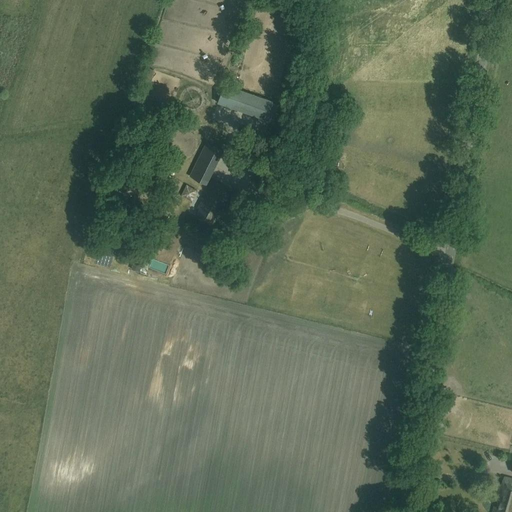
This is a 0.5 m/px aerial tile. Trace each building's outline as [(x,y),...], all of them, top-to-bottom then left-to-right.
[(266,120),(272,105),(273,101),(223,83),(216,102),(266,120)] [(311,115),(319,121),(326,112),(317,106),(311,115)] [(190,139),(188,147),(196,149),(197,141),(190,139)] [(207,185),(224,149),(208,141),(199,156),(188,176),(207,185)] [(153,185),(167,193),(174,182),(159,173),(153,185)] [(224,212),(234,192),(212,180),(201,200),(202,200),(198,208),(200,209),(196,216),(213,225),(218,216),(219,217),(223,211),(224,212)] [(192,202),(198,191),(186,184),(180,196),(192,202)] [(148,212),(153,203),(146,199),(141,208),(148,212)] [(162,270),(168,260),(161,256),(155,265),(162,270)] [(138,261),(135,269),(151,274),(153,266),(138,261)] [(501,485),(500,485),(492,511),(511,511),(511,479),(503,477),(501,485)]
